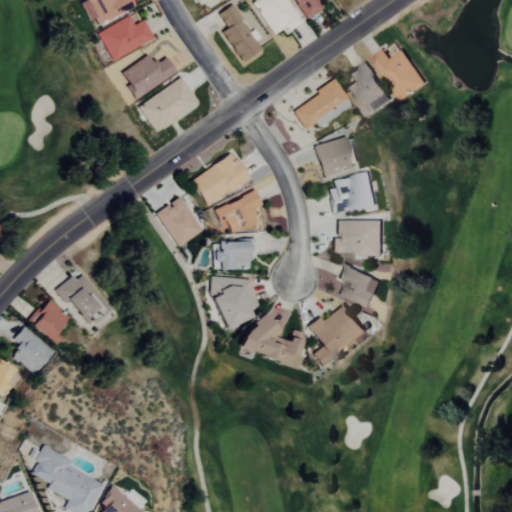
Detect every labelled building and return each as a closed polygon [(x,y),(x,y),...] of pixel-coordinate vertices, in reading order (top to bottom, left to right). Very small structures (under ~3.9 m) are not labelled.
[(84,0),(79,2),(89,27),(132,10),(127,0),(84,0)] [(271,36),(282,29),(285,34),(299,25),(283,0),(255,0),(249,4),(271,36)] [(320,11),(315,2),(318,0),(290,0),(302,21),(320,11)] [(259,51),(251,39),(231,5),(216,15),(225,30),(220,33),(238,64),(259,51)] [(111,63),(151,38),(140,21),(132,26),(125,16),(94,36),(111,63)] [(402,51),(389,60),(382,50),(369,59),(398,103),(425,86),(402,51)] [(173,75),(164,59),(149,66),(145,58),(117,73),(132,98),(173,75)] [(390,101),(365,63),(348,75),(353,83),(344,88),(364,119),(390,101)] [(152,134),(196,106),(178,78),(135,107),(152,134)] [(348,107),(334,83),(289,110),(302,131),(313,125),(315,128),(348,107)] [(320,177),(352,167),(343,137),(311,147),(320,177)] [(247,180),(231,153),(187,180),(203,206),(247,180)] [(331,214),(374,205),(367,173),(329,180),(331,188),(326,190),(331,214)] [(210,208),(215,223),(222,220),(228,234),(255,224),(249,209),(258,206),(253,191),(210,208)] [(199,231),(177,199),(153,216),(175,248),(199,231)] [(381,221),(334,221),(334,239),(330,239),(330,254),(381,255),(381,221)] [(215,241),(215,251),(210,251),(210,269),(247,270),(247,241),(215,241)] [(337,295),(367,308),(379,280),(342,265),(335,280),(342,283),(337,295)] [(52,292),(62,304),(66,300),(86,325),(107,308),(77,272),(52,292)] [(248,318),(243,305),(254,306),(247,287),(247,279),(207,277),(206,290),(220,328),(248,318)] [(58,338),(53,334),(66,317),(43,299),(25,323),(53,344),(58,338)] [(365,334),(343,304),(319,321),(317,317),(304,327),(319,347),(309,354),(319,367),(365,334)] [(293,367),(296,356),(295,354),(301,334),(289,330),(285,341),(275,338),(277,331),(264,314),(241,332),(235,350),(293,367)] [(16,347),(8,356),(32,376),(51,353),(20,327),(8,341),(16,347)] [(13,368),(0,363),(0,394),(3,396),(13,368)] [(86,511),(100,484),(66,467),(69,461),(39,446),(32,461),(34,462),(27,474),(47,484),(44,489),(67,501),(62,510),(67,511),(86,511)] [(139,511),(110,486),(97,502),(103,507),(98,511),(139,511)] [(0,511),(33,511),(28,492),(0,500),(0,511)]
